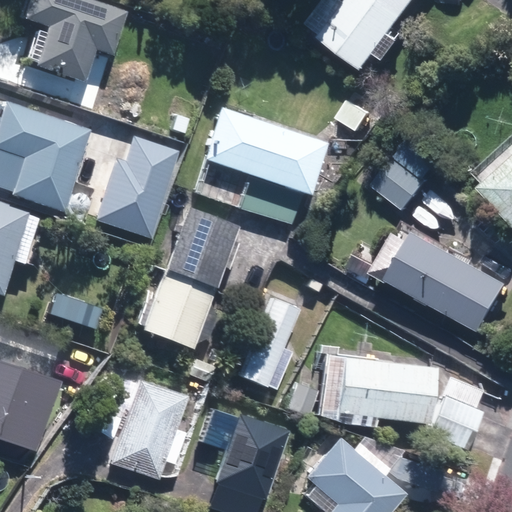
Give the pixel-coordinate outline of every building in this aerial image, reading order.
[(124,10),(96,0),(23,0),(19,15),(45,24),(32,62),(80,79),(91,47),(110,54),(121,21),(120,21),(124,10)] [(342,0),(315,37),(361,70),(413,0),(342,0)] [(389,114),(356,91),(338,117),(371,140),(389,114)] [(86,128),(2,99),(0,105),(0,185),(59,206),(86,128)] [(322,140),(217,105),(200,157),(305,192),(322,140)] [(113,155),(92,216),(146,234),(175,147),(131,132),(123,158),(113,155)] [(396,153),(374,182),(408,207),(430,178),(396,153)] [(511,157),(487,181),(511,208),(511,157)] [(0,287),(27,210),(0,201),(0,287)] [(235,224),(185,205),(139,326),(189,345),(235,224)] [(421,227),(393,274),(483,327),(511,279),(421,227)] [(296,306),(270,295),(237,371),(263,382),(296,306)] [(316,408),(426,421),(433,365),(323,352),(316,408)] [(214,365),(191,356),(184,374),(207,383),(214,365)] [(0,433),(22,368),(0,360),(0,433)] [(62,382),(22,368),(0,433),(0,440),(38,453),(62,382)] [(156,478),(183,393),(134,378),(108,463),(156,478)] [(442,394),(426,433),(463,448),(480,410),(442,394)] [(286,428),(234,410),(209,479),(262,497),(286,428)] [(324,511),(384,511),(402,490),(335,436),(303,476),(334,500),(324,511)]
